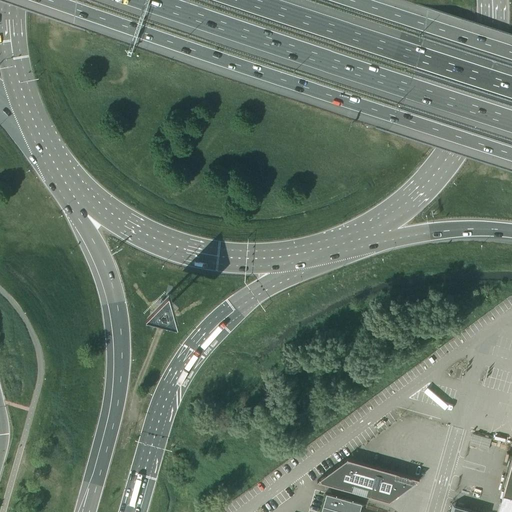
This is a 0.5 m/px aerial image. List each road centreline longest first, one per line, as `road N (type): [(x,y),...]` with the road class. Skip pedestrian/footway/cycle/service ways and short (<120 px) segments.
road 1 (motorway): [(37,0),(511,157)]
road 2 (motorway): [(146,0),(511,120)]
road 3 (secondary): [(132,511),(160,413),(186,362),(234,310),(326,247)]
road 4 (secondary): [(78,193),(108,288),(117,353),(115,400),(85,511)]
road 5 (primary): [(372,234),(419,192),(461,135),(488,60),(491,0)]
road 6 (motorway): [(511,84),(254,0)]
road 7 (primary): [(78,193),(107,216),(187,251),(262,259),(326,247)]
road 8 (motorway): [(511,52),(350,0)]
road 9 (primary): [(9,0),(14,67),(40,136)]
road 10 (motorway): [(372,234),(511,231)]
